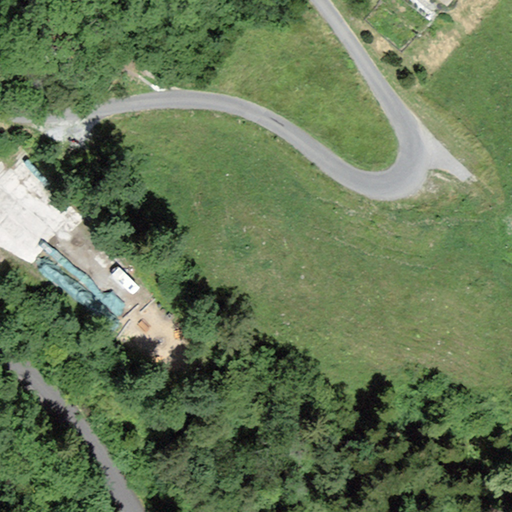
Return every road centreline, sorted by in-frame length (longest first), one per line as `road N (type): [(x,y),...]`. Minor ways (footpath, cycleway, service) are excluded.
road 1 (unclassified): [(318,0),(408,131),(411,171),(385,186),(348,177),(276,125),(220,103),(48,117),(0,113)]
road 2 (unclassified): [(134,511),(68,409),(0,350)]
